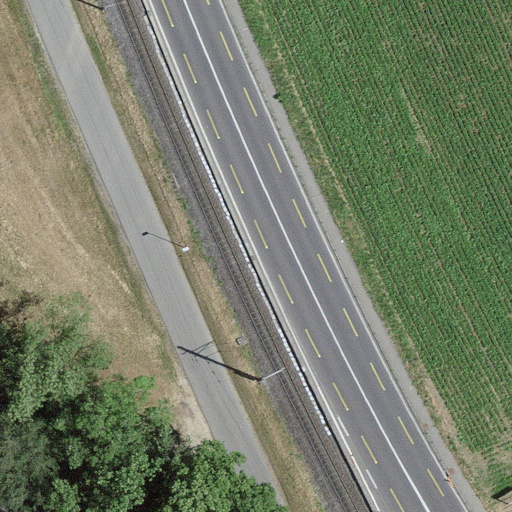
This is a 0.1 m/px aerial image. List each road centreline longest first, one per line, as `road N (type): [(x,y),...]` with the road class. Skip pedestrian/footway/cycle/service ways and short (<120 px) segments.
road 1 (primary): [(187,0),(312,290),(429,511)]
road 2 (unclassified): [(47,0),(115,171),(271,511)]
